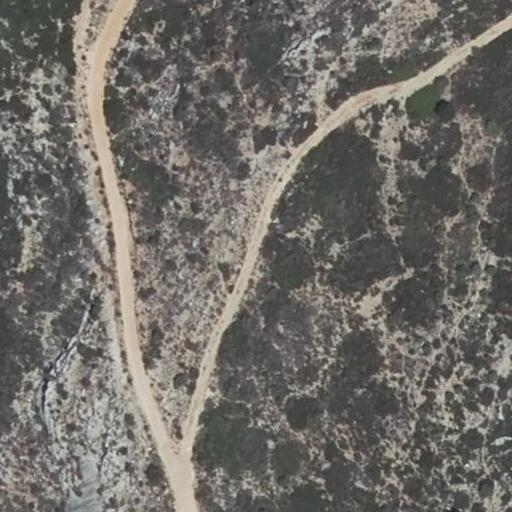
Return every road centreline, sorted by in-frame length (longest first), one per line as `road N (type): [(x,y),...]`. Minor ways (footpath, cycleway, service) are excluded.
road 1 (track): [(183,485),(196,411),(279,180),(356,104),(417,84),(511,20)]
road 2 (track): [(189,511),(130,355),(112,193),(93,109),(97,49),(114,0)]
